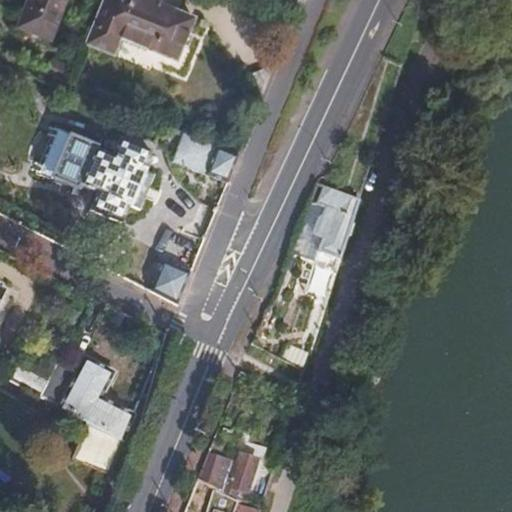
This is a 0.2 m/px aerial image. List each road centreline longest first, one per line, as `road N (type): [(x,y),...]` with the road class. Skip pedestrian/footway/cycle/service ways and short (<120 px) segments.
road 1 (residential): [(277,511),(445,0)]
road 2 (secondary): [(258,244),(376,0)]
road 3 (residential): [(315,0),(224,225)]
road 4 (residential): [(184,325),(0,231)]
road 5 (secondary): [(144,511),(214,340)]
